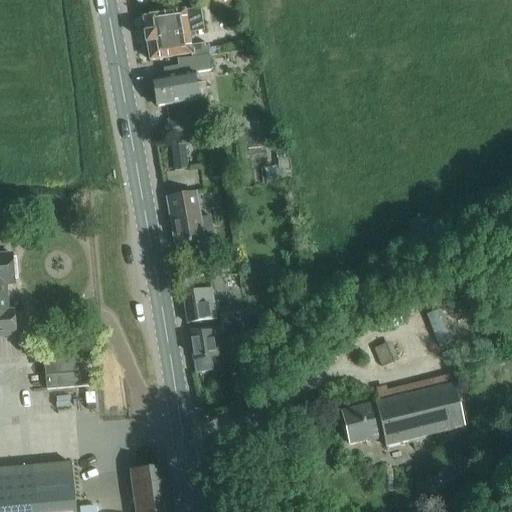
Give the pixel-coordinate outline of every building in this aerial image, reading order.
[(211,72),(208,57),(207,45),(190,48),(187,31),(203,28),(200,10),(184,13),(162,16),(143,18),(149,62),(190,56),(191,59),(177,61),(177,68),(163,70),(164,79),(152,81),(157,109),(197,102),(197,100),(207,98),(205,85),(195,86),(193,75),(211,72)] [(188,119),(168,122),(170,141),(191,137),(188,119)] [(183,145),(171,147),(174,171),(186,169),(183,145)] [(203,242),(202,234),(212,232),(210,217),(199,218),(195,194),(167,199),(175,247),(203,242)] [(0,314),(7,314),(5,286),(14,285),(12,255),(0,256),(0,314)] [(244,324),(252,322),(251,308),(253,308),(252,299),(243,300),(244,308),(218,311),(217,304),(213,304),(211,290),(182,295),(187,325),(215,320),(214,313),(218,312),(220,327),(226,326),(227,334),(245,332),(244,324)] [(455,339),(442,310),(427,317),(439,345),(455,339)] [(220,376),(217,357),(225,356),(223,347),(227,347),(225,332),(189,337),(193,361),(195,375),(212,372),(213,377),(220,376)] [(93,354),(43,360),(45,387),(96,382),(93,354)] [(385,448),(464,429),(453,386),(342,413),(350,446),(383,438),(385,448)] [(75,511),(71,464),(0,470),(0,511),(75,511)] [(172,511),(167,467),(130,472),(136,511),(172,511)]
